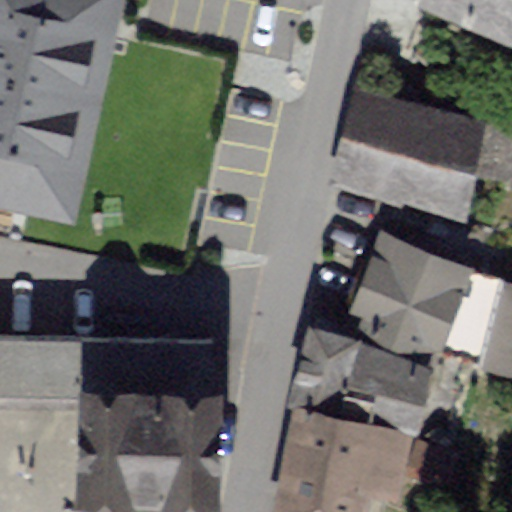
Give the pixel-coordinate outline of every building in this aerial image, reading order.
[(115,0),(0,0),(0,195),(71,211),(115,0)] [(511,36),(511,0),(423,0),(423,3),(511,36)] [(446,219),(475,120),(347,88),(319,182),(446,219)] [(233,141),(276,142),(278,91),(235,89),(233,141)] [(468,260),(379,236),(353,334),(442,358),(468,260)] [(421,434),(442,358),(353,334),(312,323),(291,399),(301,402),(411,432),(421,434)] [(0,337),(0,394),(5,394),(85,394),(212,395),(212,338),(0,337)] [(212,395),(85,394),(85,418),(84,506),(190,506),(209,506),(212,395)] [(368,511),(375,488),(394,493),(411,432),(301,402),(271,511),(368,511)]
